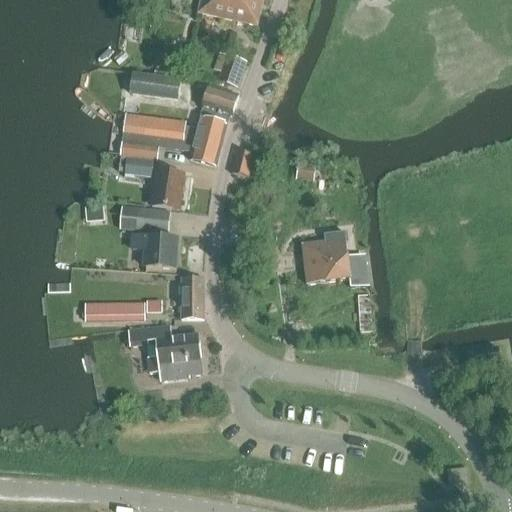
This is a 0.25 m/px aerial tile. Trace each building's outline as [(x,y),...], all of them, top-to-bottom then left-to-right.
[(201,0),(202,1),(198,14),(234,22),(234,23),(257,28),(263,0),(201,0)] [(237,90),(246,63),(220,55),(215,71),(221,74),(218,83),(237,90)] [(181,83),(173,82),(156,80),(154,80),(133,77),(130,95),(170,100),(178,101),(181,83)] [(205,110),(204,115),(226,122),(227,118),(232,119),(239,98),(210,88),(203,109),(205,110)] [(216,169),(226,132),(227,126),(225,126),(226,122),(204,115),(202,119),(197,138),(184,135),(186,125),(126,117),(121,157),(157,162),(158,150),(193,154),(191,162),(216,169)] [(248,180),(254,156),(238,152),(232,176),(248,180)] [(151,180),(153,163),(127,160),(125,179),(135,180),(135,177),(151,180)] [(295,179),(314,182),(316,166),(297,163),(295,179)] [(180,212),(185,177),(157,173),(152,208),(180,212)] [(119,231),(167,236),(169,214),(121,209),(119,231)] [(318,227),(338,224),(336,212),(316,214),(318,227)] [(351,290),(368,288),(365,256),(349,259),(345,234),(324,236),(325,244),(303,247),(308,287),(350,282),(351,290)] [(175,271),(177,241),(134,238),(133,251),(146,252),(145,269),(175,271)] [(204,322),(204,301),(204,280),(182,280),(182,322),(204,322)] [(85,306),(85,322),(145,322),(145,306),(85,306)] [(160,374),(160,382),(204,377),(199,337),(172,340),(171,328),(129,333),(130,349),(149,347),(148,344),(156,343),(158,359),(148,360),(150,375),(160,374)] [(467,355),(470,371),(501,365),(498,350),(467,355)]
